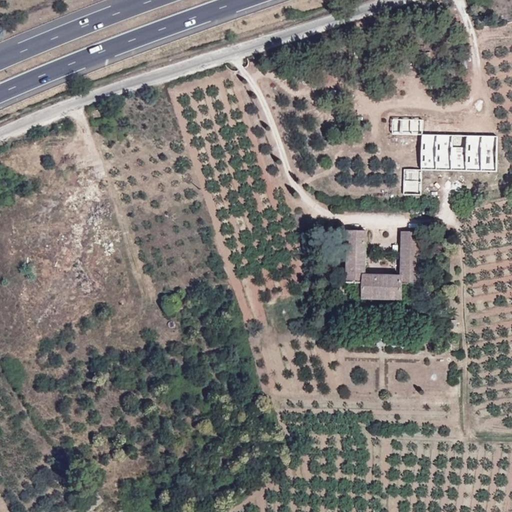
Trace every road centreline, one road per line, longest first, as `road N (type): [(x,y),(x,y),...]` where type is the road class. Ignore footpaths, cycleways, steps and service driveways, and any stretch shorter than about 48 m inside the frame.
road 1 (unclassified): [(384,0),(62,106),(0,136)]
road 2 (track): [(230,51),(262,100),(295,184),(329,215),(427,220),(447,206),(449,179)]
road 3 (motorway): [(0,93),(245,0)]
road 4 (track): [(458,0),(472,39),(471,101),(444,109),(381,107),(373,130)]
road 5 (motorway): [(159,0),(0,61)]
